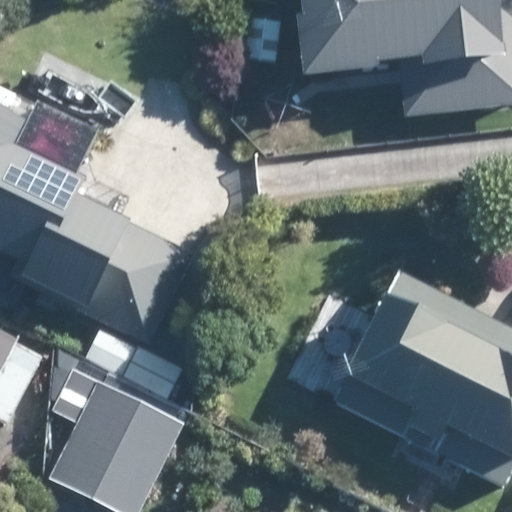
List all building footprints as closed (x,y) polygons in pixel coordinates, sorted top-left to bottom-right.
[(511,0),(299,0),(302,31),(298,31),(304,90),(377,82),(377,76),(399,74),(405,124),(511,113),(511,0)] [(248,21),(245,61),(277,64),(281,24),(248,21)] [(193,259),(185,256),(128,227),(125,233),(77,207),(84,192),(16,157),(26,137),(0,123),(0,265),(29,280),(24,290),(133,346),(145,352),(193,259)] [(511,335),(455,306),(401,278),(333,409),(398,442),(452,470),(502,496),(511,476),(511,335)] [(0,432),(4,435),(30,387),(42,363),(15,348),(17,345),(0,335),(0,432)] [(142,511),(183,431),(173,426),(181,410),(60,350),(52,400),(58,404),(52,417),(77,429),(59,466),(49,485),(104,511),(142,511)]
